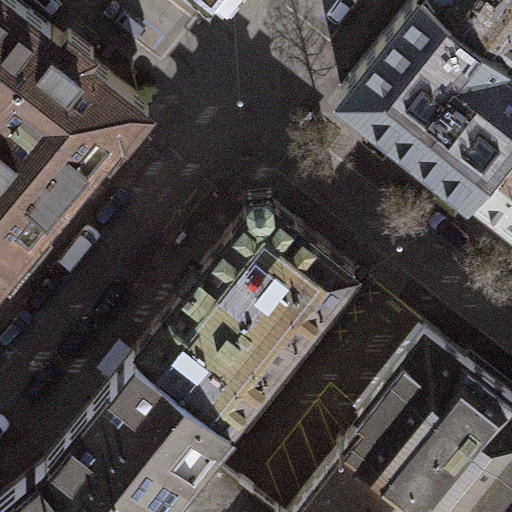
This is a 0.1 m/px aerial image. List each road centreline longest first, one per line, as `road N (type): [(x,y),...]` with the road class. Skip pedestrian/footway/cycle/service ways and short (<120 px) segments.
road 1 (residential): [(0,377),(231,92)]
road 2 (residential): [(511,326),(274,139),(231,92)]
road 3 (residential): [(231,92),(203,59),(127,0)]
